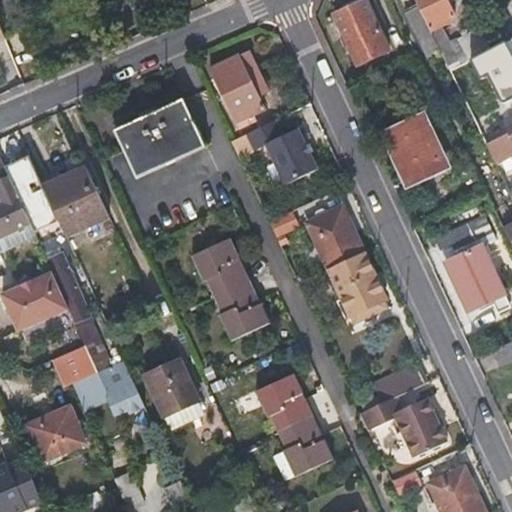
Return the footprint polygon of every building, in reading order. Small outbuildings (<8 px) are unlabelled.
[(0,0),(0,6),(3,13),(29,2),(28,0),(0,0)] [(389,51),(365,0),(334,15),(358,66),(389,51)] [(414,0),(430,31),(441,25),(456,18),(446,0),(414,0)] [(441,25),(430,31),(449,70),(461,64),(441,25)] [(511,56),(511,36),(489,49),(498,64),(511,56)] [(268,87),(251,50),(212,68),(236,123),(265,109),(257,92),(268,87)] [(461,64),(449,70),(486,145),(506,135),(467,60),(461,64)] [(135,174),(194,144),(174,101),(156,110),(153,105),(135,114),(139,119),(114,130),(135,174)] [(444,166),(422,119),(387,136),(409,182),(444,166)] [(511,154),(511,131),(506,135),(486,145),(495,163),(511,154)] [(300,149),(293,134),(262,148),(268,163),(300,149)] [(33,165),(20,138),(6,144),(18,171),(33,165)] [(0,234),(30,222),(0,158),(0,198),(0,199),(0,234)] [(108,219),(82,166),(42,185),(67,237),(108,219)] [(307,224),(328,270),(364,252),(344,208),(307,224)] [(294,212),(271,220),(277,238),(301,230),(294,212)] [(498,242),(487,217),(450,236),(451,240),(439,245),(470,311),(505,293),(485,250),(498,242)] [(216,300),(228,325),(267,307),(227,221),(188,240),(201,268),(205,266),(220,298),(216,300)] [(511,225),(503,230),(511,246),(511,225)] [(59,245),(45,253),(50,264),(68,302),(84,337),(99,368),(114,361),(59,245)] [(364,252),(328,270),(350,318),(352,316),(356,324),(377,314),(374,307),(386,300),(364,252)] [(19,326),(68,302),(50,264),(1,288),(19,326)] [(511,341),(495,350),(502,365),(511,360),(511,341)] [(117,360),(125,357),(119,345),(112,348),(117,360)] [(99,368),(74,379),(87,408),(110,397),(120,416),(131,411),(132,414),(148,408),(125,357),(117,360),(114,361),(99,368)] [(180,359),(146,375),(168,421),(195,409),(192,403),(198,400),(180,359)] [(291,359),(253,378),(265,404),(269,403),(285,436),(281,438),(293,463),(331,445),(291,359)] [(396,397),(425,383),(417,365),(376,386),(384,403),(396,397)] [(384,403),(360,414),(369,432),(395,420),(414,459),(448,443),(426,400),(403,411),(396,397),(384,403)] [(25,423),(40,460),(84,442),(67,404),(25,423)] [(21,457),(19,453),(4,459),(7,463),(21,457)] [(21,457),(7,463),(0,466),(0,511),(18,511),(41,502),(21,457)] [(442,511),(485,511),(464,468),(430,485),(442,511)] [(417,471),(400,477),(406,493),(423,486),(417,471)] [(129,508),(130,510),(145,503),(132,472),(116,478),(128,504),(129,508)] [(194,502),(197,501),(190,485),(187,487),(194,502)] [(194,502),(187,487),(174,492),(180,508),(194,502)] [(362,511),(355,496),(318,511),(362,511)]
